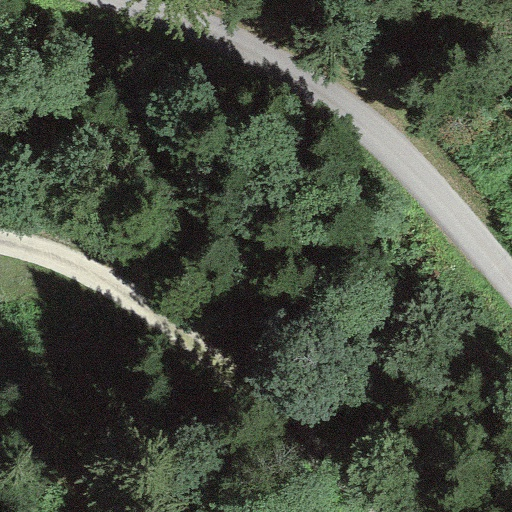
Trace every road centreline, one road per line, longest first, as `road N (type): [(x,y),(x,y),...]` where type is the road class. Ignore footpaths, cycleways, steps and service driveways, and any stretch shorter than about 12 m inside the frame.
road 1 (unclassified): [(124,0),(249,51),(334,102),(385,141),(511,282)]
road 2 (track): [(392,511),(127,294),(67,261),(0,240)]
